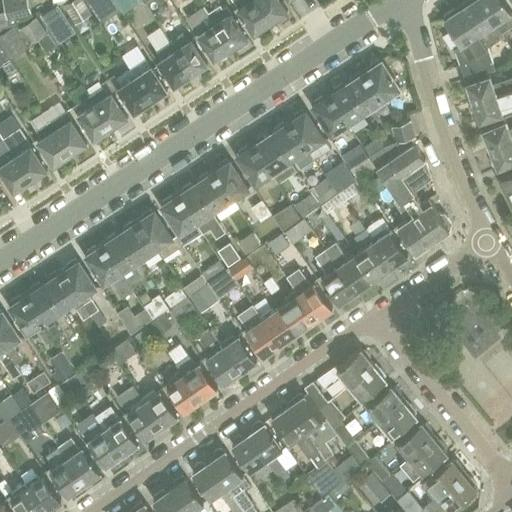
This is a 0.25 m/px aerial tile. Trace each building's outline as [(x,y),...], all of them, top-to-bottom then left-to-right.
[(4,0),(7,10),(9,20),(9,24),(12,23),(12,22),(32,14),(28,0),(4,0)] [(92,12),(89,6),(84,0),(70,0),(63,5),(75,23),(92,12)] [(115,0),(121,8),(133,0),(140,0),(141,1),(142,0),(115,0)] [(267,23),(271,20),(258,0),(234,0),(236,2),(255,30),(257,29),(259,32),(269,26),(267,23)] [(258,0),(271,20),(277,16),(279,19),(288,13),(286,10),(288,9),(282,0),(258,0)] [(465,5),(462,7),(489,46),(505,35),(503,31),(481,0),(466,0),(463,2),(465,5)] [(481,0),(503,31),(511,25),(511,8),(506,0),(481,0)] [(221,3),(209,11),(232,46),(236,44),(240,45),(246,41),(246,37),(249,35),(228,4),(224,7),(221,3)] [(227,50),(232,46),(209,11),(204,5),(188,16),(215,57),(217,56),(220,58),(227,53),(227,50)] [(496,67),(489,46),(462,7),(456,11),(454,8),(445,15),(446,17),(445,18),(462,43),(456,48),(466,77),(496,67)] [(0,12),(0,27),(9,24),(9,20),(7,10),(0,12)] [(19,27),(30,44),(48,33),(37,16),(19,27)] [(9,24),(0,27),(0,43),(11,58),(27,46),(12,23),(9,24)] [(183,33),(171,41),(192,73),(197,69),(199,72),(206,67),(206,64),(209,62),(192,37),(188,40),(183,33)] [(187,76),(192,73),(171,41),(158,50),(163,57),(159,59),(175,84),(178,82),(181,84),(189,78),(187,76)] [(0,43),(0,75),(2,78),(17,68),(11,58),(0,43)] [(384,58),(367,69),(385,97),(402,86),(384,58)] [(144,60),(131,68),(152,100),(157,96),(159,98),(165,94),(166,90),(168,89),(152,64),(148,66),(144,60)] [(147,103),(152,100),(131,68),(118,77),(122,84),(119,86),(135,110),(137,109),(141,110),(148,105),(147,103)] [(368,108),(385,97),(367,69),(350,80),(368,108)] [(464,84),(463,89),(466,92),(471,93),(474,101),(511,87),(511,75),(493,82),(490,73),(467,81),(464,84)] [(349,121),(364,111),(346,82),(330,92),(349,121)] [(103,86),(91,94),(111,126),(117,122),(119,125),(126,120),(125,116),(128,115),(112,90),(108,93),(103,86)] [(476,106),(472,107),(476,118),(480,117),(481,119),(503,111),(511,107),(511,87),(474,101),(476,106)] [(340,127),(349,121),(330,92),(314,103),(335,136),(343,131),(340,127)] [(106,129),(111,126),(91,94),(77,103),(82,110),(79,112),(95,137),(97,135),(101,136),(108,132),(106,129)] [(307,108),(291,118),(310,147),(326,136),(307,108)] [(51,121),(71,152),(76,149),(78,152),(87,146),(85,143),(88,141),(67,110),(51,121)] [(316,157),(310,147),(291,118),(274,130),(293,158),(296,156),(302,166),(316,157)] [(411,119),(393,124),(398,140),(416,135),(411,119)] [(480,131),(480,136),(483,139),(488,139),(492,147),(511,139),(511,125),(509,127),(506,119),(484,128),(480,131)] [(66,155),(71,152),(51,121),(37,129),(42,137),(39,140),(54,163),(57,162),(59,165),(68,158),(66,155)] [(20,126),(4,137),(11,147),(31,178),(37,175),(39,177),(46,173),(46,169),(48,167),(20,126)] [(271,132),(255,142),(273,171),(290,160),(271,132)] [(364,145),(379,166),(390,158),(384,145),(380,134),(364,145)] [(494,154),(491,157),(491,162),(494,165),(499,165),(511,159),(511,139),(492,147),(494,154)] [(384,145),(390,158),(401,150),(398,140),(384,145)] [(390,183),(403,174),(426,157),(414,141),(401,150),(390,158),(379,166),(390,183)] [(257,182),(273,171),(255,142),(238,153),(257,182)] [(27,182),(31,178),(11,147),(0,153),(0,160),(2,163),(0,164),(0,167),(15,190),(18,188),(22,189),(28,184),(27,182)] [(357,177),(376,166),(369,155),(350,166),(357,177)] [(220,165),(214,169),(233,197),(250,186),(231,157),(229,159),(227,156),(218,162),(220,165)] [(414,190),(433,176),(426,157),(403,174),(414,190)] [(345,185),(356,178),(346,163),(335,170),(345,185)] [(199,179),(197,180),(215,209),(216,209),(217,208),(233,197),(214,169),(208,173),(207,170),(198,175),(200,178),(199,179)] [(511,169),(500,175),(510,194),(511,192),(511,169)] [(416,192),(414,190),(403,174),(390,183),(401,197),(397,200),(409,218),(400,224),(418,250),(435,238),(407,198),(416,192)] [(341,190),(347,198),(366,185),(360,177),(341,190)] [(183,189),(179,192),(197,221),(203,229),(209,225),(217,236),(219,234),(226,230),(213,211),(215,209),(197,180),(195,181),(192,183),(190,181),(182,186),(183,189)] [(321,202),(337,191),(329,180),(313,192),(321,202)] [(341,190),(323,202),(329,210),(347,198),(341,190)] [(170,194),(162,199),(164,202),(162,203),(181,231),(187,240),(203,229),(197,221),(179,192),(172,196),(170,194)] [(303,215),(320,203),(312,192),(295,204),(303,215)] [(440,212),(430,197),(423,202),(416,192),(407,198),(435,238),(451,227),(452,221),(446,213),(440,212)] [(261,220),(272,212),(262,198),(251,205),(261,220)] [(282,228),(300,216),(291,202),(273,214),(282,228)] [(144,215),(139,218),(157,247),(163,256),(187,240),(181,231),(174,236),(155,208),(153,209),(151,207),(142,212),(144,215)] [(290,237),(311,223),(305,215),(284,229),(290,237)] [(383,215),(366,227),(373,236),(393,265),(398,261),(400,263),(408,258),(406,255),(410,253),(392,227),(383,215)] [(123,229),(121,230),(140,258),(141,257),(157,247),(139,218),(134,222),(132,219),(123,225),(124,228),(123,229)] [(359,250),(355,252),(373,278),(377,276),(379,274),(381,276),(389,270),(388,268),(393,265),(373,236),(366,227),(356,234),(355,235),(361,244),(363,247),(359,250)] [(108,239),(103,242),(133,289),(135,288),(129,279),(140,272),(134,262),(139,259),(140,258),(121,230),(120,230),(116,233),(115,230),(106,236),(108,239)] [(261,243),(253,230),(238,240),(246,253),(261,243)] [(282,232),(268,241),(276,253),(290,243),(282,232)] [(339,238),(327,247),(337,261),(357,290),(363,286),(364,287),(371,282),(370,280),(373,278),(355,252),(351,255),(349,252),(339,238)] [(218,249),(229,264),(241,256),(230,240),(218,249)] [(88,251),(86,253),(105,281),(112,276),(124,295),(133,289),(103,242),(98,245),(96,243),(87,249),(88,251)] [(327,247),(315,255),(325,269),(327,273),(324,275),(341,300),(343,299),(345,301),(352,296),(351,294),(357,290),(337,261),(327,247)] [(246,254),(229,266),(236,277),(237,278),(254,266),(246,254)] [(80,257),(64,268),(92,312),(109,337),(117,332),(89,289),(98,284),(80,257)] [(202,271),(203,272),(208,279),(226,267),(220,258),(202,271)] [(228,265),(226,267),(208,279),(207,280),(215,291),(236,277),(229,266),(228,265)] [(289,276),(298,289),(318,317),(323,313),(325,315),(331,311),(330,307),(334,305),(316,280),(313,283),(301,267),(289,276)] [(47,279),(64,306),(74,300),(85,317),(92,312),(64,268),(47,279)] [(189,294),(207,281),(207,280),(208,279),(203,272),(183,286),(189,294)] [(280,285),(273,274),(265,280),(273,291),(280,285)] [(27,292),(56,335),(67,353),(75,348),(52,313),(61,308),(43,281),(27,292)] [(219,298),(207,281),(189,294),(201,311),(219,298)] [(166,296),(171,305),(187,295),(181,286),(166,296)] [(312,321),(318,317),(298,289),(286,298),(287,300),(284,303),(301,328),(303,327),(306,328),(312,324),(312,321)] [(56,335),(27,292),(11,302),(29,329),(37,324),(48,340),(56,335)] [(145,307),(153,318),(170,307),(162,295),(145,307)] [(188,295),(170,307),(177,317),(195,305),(188,295)] [(281,342),(262,314),(254,303),(240,313),(249,327),(247,328),(265,353),(268,351),(271,353),(276,350),(276,346),(281,342)] [(297,331),(279,306),(277,308),(274,305),(262,314),(281,342),(288,338),(291,339),(295,336),(295,333),(297,331)] [(3,308),(0,309),(0,337),(16,362),(24,357),(13,340),(21,335),(3,308)] [(145,308),(135,315),(124,322),(131,332),(151,318),(145,308)] [(165,311),(150,321),(158,334),(173,324),(165,311)] [(133,335),(138,342),(152,332),(147,325),(133,335)] [(236,374),(242,370),(222,341),(212,326),(199,334),(212,353),(208,356),(226,381),(229,379),(232,381),(236,378),(236,374)] [(235,333),(222,341),(242,370),(247,366),(250,368),(255,364),(255,361),(259,358),(241,333),(237,335),(235,333)] [(22,371),(16,362),(0,337),(0,353),(15,375),(22,371)] [(374,362),(369,357),(370,354),(366,349),(363,349),(361,347),(338,366),(336,364),(318,376),(324,383),(338,373),(347,384),(374,362)] [(58,382),(62,379),(76,370),(68,358),(63,349),(50,358),(56,367),(50,370),(58,382)] [(176,361),(182,369),(202,398),(208,394),(211,395),(216,391),(217,388),(220,385),(202,360),(197,363),(189,352),(176,361)] [(104,353),(90,362),(94,369),(109,360),(104,353)] [(89,362),(69,376),(78,389),(98,375),(89,362)] [(363,397),(386,377),(384,375),(386,373),(380,366),(378,367),(374,362),(347,384),(356,395),(360,393),(363,397)] [(45,369),(27,380),(34,391),(51,380),(45,369)] [(196,402),(202,398),(182,369),(170,377),(173,380),(168,383),(186,409),(188,407),(191,409),(196,406),(196,402)] [(58,403),(78,389),(69,376),(49,389),(58,403)] [(308,390),(320,407),(329,400),(317,383),(314,379),(305,386),(308,390)] [(370,410),(379,420),(405,399),(393,384),(369,403),(373,407),(370,410)] [(33,399),(24,385),(13,393),(22,406),(33,399)] [(143,396),(163,425),(169,421),(170,423),(176,419),(176,416),(180,413),(162,388),(159,390),(156,387),(143,396)] [(49,389),(31,402),(44,421),(62,408),(58,403),(49,389)] [(339,480),(347,475),(323,440),(337,431),(334,428),(320,407),(308,390),(303,394),(301,392),(292,398),(293,400),(288,404),(339,480)] [(4,420),(10,416),(22,408),(18,401),(11,392),(0,400),(0,412),(2,416),(4,420)] [(158,429),(163,425),(143,396),(131,404),(133,408),(129,411),(147,436),(151,434),(152,436),(157,433),(158,429)] [(343,420),(348,417),(331,398),(329,400),(320,407),(334,428),(343,420)] [(418,414),(405,399),(379,420),(389,432),(392,430),(395,434),(418,414)] [(31,402),(22,408),(10,416),(22,433),(30,427),(34,427),(44,421),(31,402)] [(96,414),(103,424),(123,453),(129,448),(131,451),(137,447),(137,443),(140,441),(122,415),(120,417),(111,404),(96,414)] [(339,480),(288,404),(283,408),(282,406),(272,412),(274,414),(272,415),(290,441),(297,436),(317,466),(306,473),(320,494),(339,480)] [(10,416),(4,420),(0,422),(0,440),(4,446),(22,433),(10,416)] [(265,420),(263,421),(260,420),(256,421),(254,424),(254,428),(249,431),(273,467),(281,479),(289,473),(275,452),(283,446),(265,420)] [(334,428),(337,431),(346,445),(356,438),(343,420),(334,428)] [(400,446),(410,458),(436,436),(424,420),(400,440),(403,444),(400,446)] [(118,456),(123,453),(103,424),(91,432),(93,435),(89,438),(107,463),(109,462),(112,464),(118,460),(118,456)] [(249,431),(244,435),(240,433),(236,434),(234,438),(235,442),(233,442),(251,468),(259,463),(265,472),(273,467),(249,431)] [(449,451),(436,436),(410,458),(419,469),(422,467),(425,471),(449,451)] [(72,437),(60,446),(86,483),(102,471),(84,446),(80,448),(72,437)] [(356,438),(346,445),(360,464),(369,458),(356,438)] [(69,494),(86,483),(60,446),(59,444),(47,453),(55,465),(51,468),(69,494)] [(214,451),(215,455),(210,459),(233,494),(240,489),(234,479),(244,472),(226,447),(224,449),(220,447),(216,448),(214,451)] [(367,461),(367,462),(379,474),(382,478),(390,472),(375,454),(367,461)] [(440,495),(466,473),(454,457),(430,477),(433,481),(430,483),(440,495)] [(210,459),(204,463),(201,461),(197,462),(195,465),(195,469),(193,470),(211,496),(219,490),(234,511),(236,511),(243,508),(233,494),(210,459)] [(372,489),(381,481),(373,471),(363,479),(372,489)] [(39,472),(26,481),(46,509),(62,498),(44,473),(41,475),(39,472)] [(430,504),(423,510),(420,511),(436,511),(436,510),(446,502),(449,506),(452,504),(455,507),(458,504),(464,508),(476,497),(475,491),(478,488),(466,473),(440,495),(430,504)] [(187,475),(184,476),(183,474),(174,481),(175,483),(171,486),(188,511),(199,511),(196,507),(205,501),(187,475)] [(386,484),(398,498),(406,491),(405,489),(409,487),(398,474),(386,484)] [(346,477),(329,491),(334,498),(352,484),(346,477)] [(23,511),(42,511),(46,509),(26,481),(14,490),(16,493),(12,495),(23,511)] [(188,511),(171,486),(165,490),(164,488),(154,494),(156,496),(154,498),(163,511),(188,511)] [(418,511),(419,511),(420,511),(423,510),(406,491),(398,498),(409,511),(418,511)] [(339,511),(343,510),(328,492),(321,497),(330,509),(332,511),(339,511)] [(274,510),(275,511),(299,511),(303,510),(295,497),(274,510)] [(0,511),(13,511),(5,500),(0,503),(0,502),(0,511)] [(129,511),(153,511),(146,500),(143,502),(141,500),(134,506),(135,508),(129,511)]
